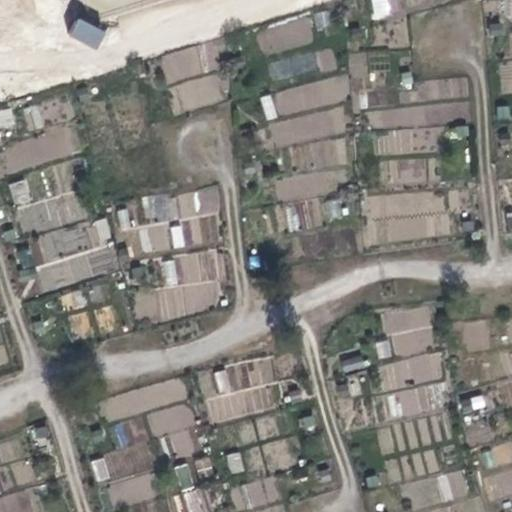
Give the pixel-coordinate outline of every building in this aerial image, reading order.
[(371,0),(372,18),(389,17),(389,0),(371,0)] [(163,55),(179,111),(219,99),(203,43),(163,55)] [(316,54),(323,72),(338,67),(331,49),(316,54)] [(351,75),(261,92),(267,122),(269,121),(274,147),(287,145),(294,178),(276,181),(280,199),(317,192),(315,178),(330,175),(329,168),(348,164),(342,131),(354,129),(351,111),(371,107),(361,52),(347,54),(351,75)] [(503,80),(511,79),(511,61),(502,62),(503,80)] [(10,108),(0,110),(0,127),(14,125),(10,108)] [(33,224),(80,222),(79,194),(59,195),(58,173),(11,175),(12,208),(33,207),(33,224)] [(181,224),(169,226),(173,249),(222,241),(213,187),(176,193),(181,224)] [(145,223),(138,224),(141,253),(171,250),(165,194),(142,197),(145,223)] [(29,236),(40,288),(116,271),(105,220),(29,236)] [(216,256),(162,255),(162,283),(216,284),(216,256)] [(108,284),(89,285),(90,301),(108,300),(108,284)] [(388,383),(443,377),(440,351),(432,352),(427,306),(385,311),(388,340),(376,341),(377,357),(406,354),(407,363),(386,366),(388,383)] [(209,417),(274,413),(272,362),(215,365),(217,398),(208,399),(209,417)] [(181,379),(135,390),(140,410),(147,408),(153,435),(192,426),(181,379)] [(388,389),(390,414),(445,410),(443,385),(388,389)] [(462,413),(487,406),(484,393),(459,400),(462,413)] [(481,471),(488,499),(511,492),(511,441),(480,450),(485,470),(481,471)] [(97,482),(110,477),(103,457),(90,461),(97,482)] [(189,463),(174,466),(179,490),(194,486),(189,463)] [(439,477),(448,500),(468,493),(459,469),(439,477)] [(229,490),(237,511),(267,500),(259,478),(229,490)]
